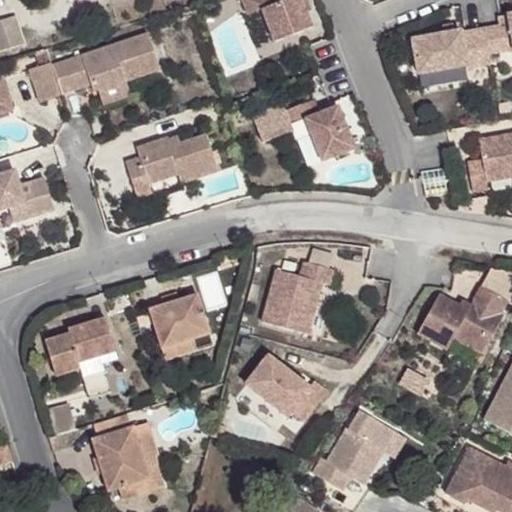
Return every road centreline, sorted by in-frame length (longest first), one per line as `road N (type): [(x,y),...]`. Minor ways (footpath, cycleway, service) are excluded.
road 1 (residential): [(0,302),(269,215),(409,228)]
road 2 (residential): [(337,0),(404,179),(409,228)]
road 3 (residential): [(57,511),(15,411),(0,315)]
